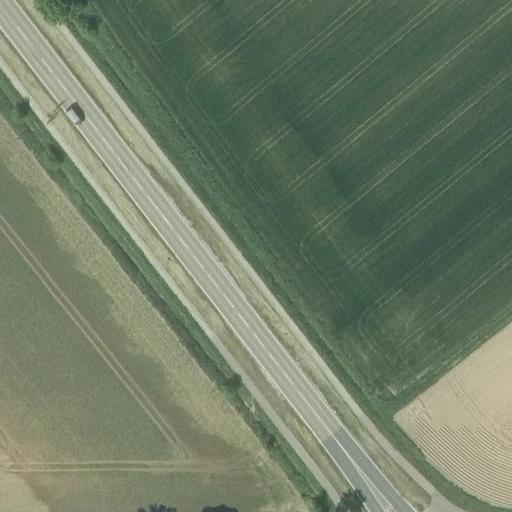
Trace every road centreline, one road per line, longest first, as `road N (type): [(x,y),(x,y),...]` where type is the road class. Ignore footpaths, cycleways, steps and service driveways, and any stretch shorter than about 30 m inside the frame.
road 1 (primary): [(341,447),(0,6)]
road 2 (track): [(381,442),(511,335)]
